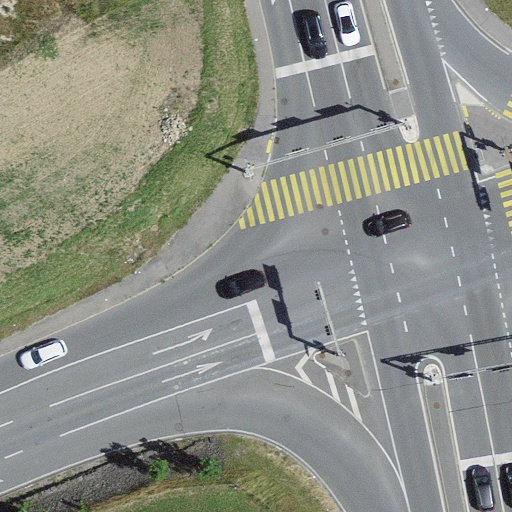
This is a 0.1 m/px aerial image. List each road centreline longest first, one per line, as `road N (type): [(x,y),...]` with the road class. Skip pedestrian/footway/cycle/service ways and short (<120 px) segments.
road 1 (secondary): [(0,458),(149,422),(289,412),(350,439),(422,511)]
road 2 (secondary): [(0,428),(412,264)]
road 3 (secondary): [(351,0),(412,264)]
road 4 (secondary): [(412,264),(467,511)]
road 5 (secondary): [(511,87),(376,0)]
